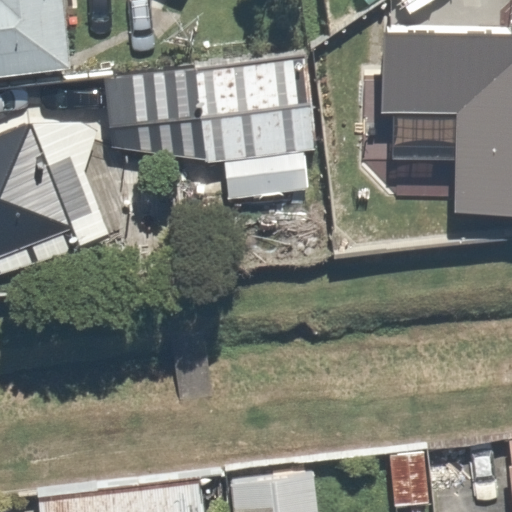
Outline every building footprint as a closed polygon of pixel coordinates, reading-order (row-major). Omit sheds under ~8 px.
[(0,0),(0,84),(76,85),(76,0),(0,0)] [(511,20),(368,19),(367,109),(462,111),(460,205),(511,205),(511,20)] [(299,83),(183,92),(189,183),(306,174),(299,83)] [(35,95),(0,109),(0,272),(95,230),(35,95)] [(405,511),(405,463),(369,463),(368,511),(405,511)] [(511,511),(511,468),(489,469),(489,511),(511,511)] [(311,511),(311,492),(220,496),(220,511),(311,511)]
